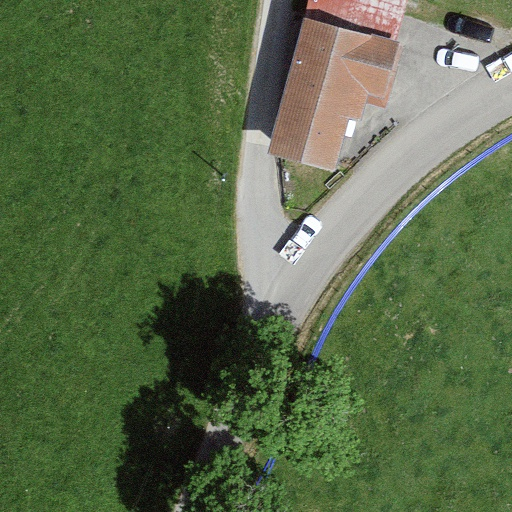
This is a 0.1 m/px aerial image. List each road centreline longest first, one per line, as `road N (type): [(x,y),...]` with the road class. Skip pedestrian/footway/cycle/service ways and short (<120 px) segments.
road 1 (residential): [(200,511),(341,228),(511,96)]
road 2 (track): [(305,301),(256,233),(272,0)]
